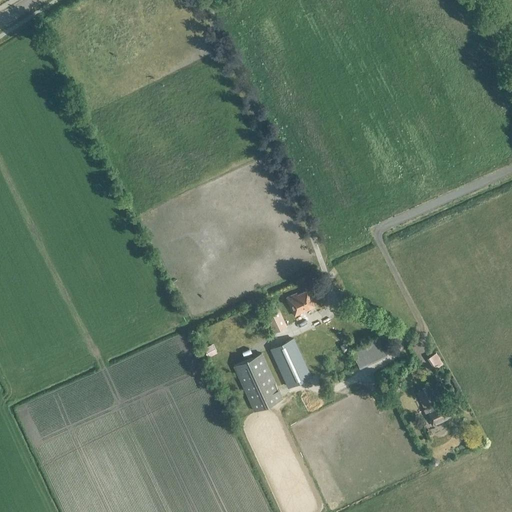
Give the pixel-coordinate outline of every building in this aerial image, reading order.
[(294,316),(314,307),(309,296),(311,295),(308,290),(294,296),(293,294),(286,297),(294,316)] [(287,326),(278,307),(265,314),(273,332),(287,326)] [(289,387),(311,376),(309,372),(308,369),(294,338),(271,348),(287,383),(289,387)] [(388,351),(383,343),(377,346),(374,339),(358,347),(363,357),(377,350),(380,355),(388,351)] [(209,356),(217,353),(213,344),(205,347),(205,348),(204,348),(207,357),(209,356)] [(255,411),(282,398),(261,353),(234,365),(255,411)] [(436,353),(430,356),(427,358),(434,369),(443,363),(436,353)] [(387,390),(399,393),(401,386),(389,383),(387,390)] [(456,413),(450,402),(437,409),(434,404),(437,403),(428,386),(415,393),(423,409),(427,408),(429,413),(426,414),(432,425),(456,413)]
